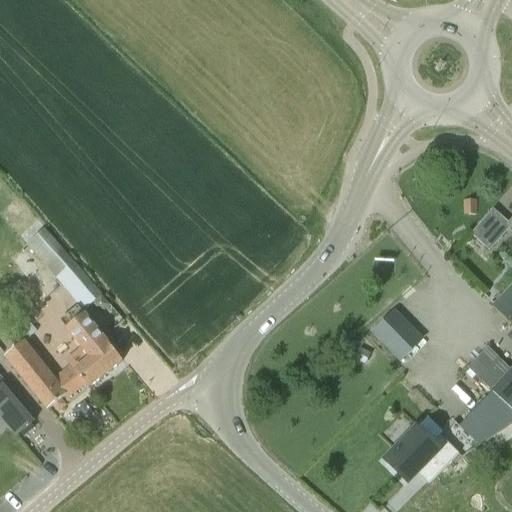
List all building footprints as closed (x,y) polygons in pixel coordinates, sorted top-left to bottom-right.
[(511,228),(511,221),(510,225),(493,210),(471,235),(489,252),(511,227),(511,228)] [(26,245),(83,310),(101,295),(44,230),(26,245)] [(511,283),(492,305),(509,321),(511,318),(511,283)] [(372,328),(402,359),(427,335),(397,304),(372,328)] [(86,317),(68,332),(82,348),(84,351),(103,336),(86,317)] [(66,378),(59,383),(68,394),(84,382),(89,389),(123,361),(104,337),(103,336),(84,351),(82,348),(65,362),(68,366),(60,372),(66,378)] [(6,356),(49,410),(54,406),(58,412),(66,406),(61,400),(68,394),(59,383),(25,341),(6,356)] [(469,364),(490,385),(511,365),(490,344),(469,364)] [(511,372),(493,392),(460,427),(480,446),(481,447),(492,439),(511,425),(511,372)] [(0,416),(9,427),(16,435),(19,433),(34,421),(3,385),(5,383),(0,376),(0,416)] [(440,436),(433,444),(417,428),(385,462),(403,479),(412,469),(429,485),(459,454),(440,436)]
